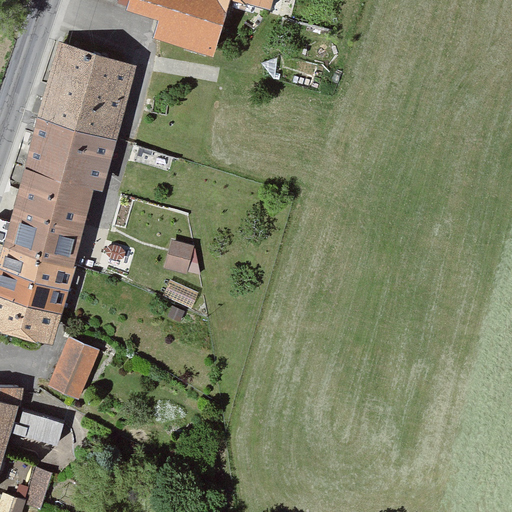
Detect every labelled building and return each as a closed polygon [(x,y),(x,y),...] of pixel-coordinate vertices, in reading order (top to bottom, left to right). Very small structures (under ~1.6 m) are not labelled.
[(132,0),(129,13),(160,23),(153,41),(216,61),(233,0),(132,0)] [(241,0),(268,9),(271,0),(241,0)] [(26,173),(93,189),(104,191),(138,66),(61,45),(26,173)] [(26,173),(6,249),(75,266),(93,189),(26,173)] [(196,269),(202,241),(173,236),(168,264),(196,269)] [(6,249),(0,269),(0,329),(52,343),(75,266),(6,249)] [(65,338),(48,386),(79,397),(96,349),(65,338)] [(0,464),(17,402),(0,397),(0,464)] [(35,417),(25,444),(53,454),(63,426),(35,417)] [(50,474),(20,467),(12,497),(26,500),(25,504),(41,509),(50,474)]
